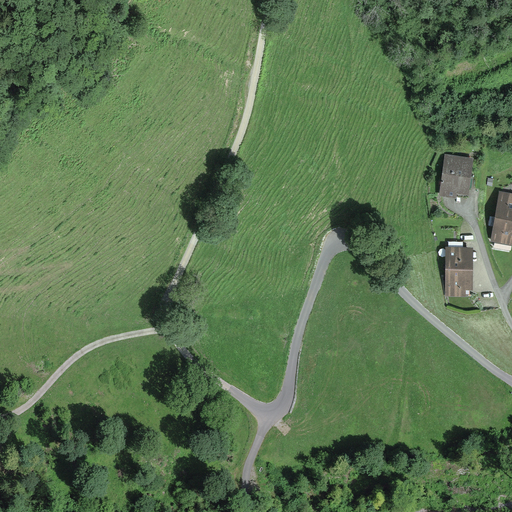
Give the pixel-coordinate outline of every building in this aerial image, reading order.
[(447,156),(443,191),(466,194),(470,159),(447,156)] [(511,194),(501,193),(498,215),(511,217),(511,194)] [(511,217),(498,215),(494,237),(511,241),(511,239),(511,217)] [(449,248),(449,270),(470,270),(469,248),(449,248)] [(449,270),(449,292),(470,292),(470,270),(449,270)]
